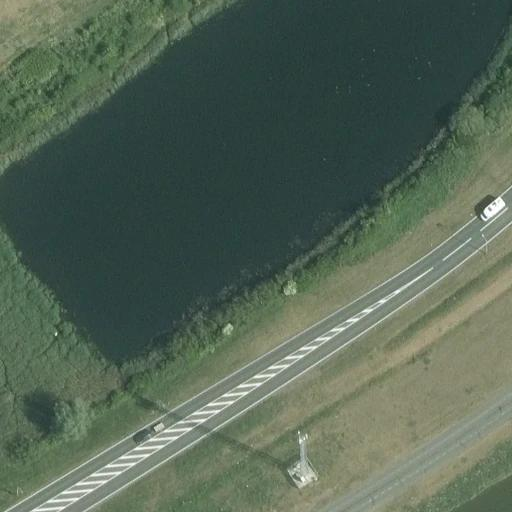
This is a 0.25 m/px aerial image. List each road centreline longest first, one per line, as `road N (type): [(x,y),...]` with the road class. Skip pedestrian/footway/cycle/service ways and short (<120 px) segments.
road 1 (trunk): [(511,209),(401,293),(44,511)]
road 2 (tertiary): [(341,511),(511,400)]
